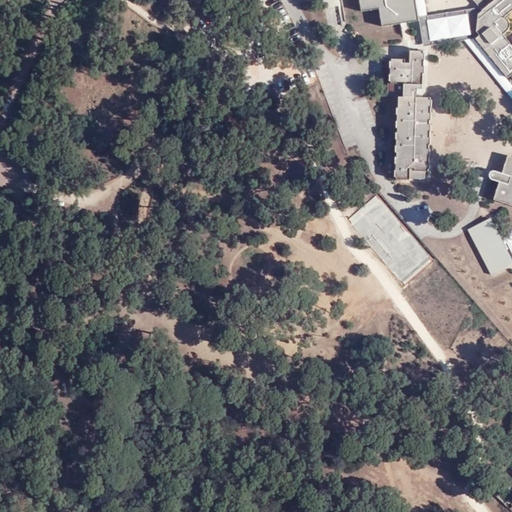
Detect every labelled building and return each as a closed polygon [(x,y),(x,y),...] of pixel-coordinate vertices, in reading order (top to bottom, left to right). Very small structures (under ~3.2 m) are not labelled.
[(328,21),(342,20),(340,0),(339,0),(326,1),(328,21)] [(475,31),(478,33),(477,39),(504,71),(511,66),(511,67),(511,0),(360,0),(363,10),(379,7),(383,26),(421,20),(420,15),(417,0),(473,0),(479,7),(482,11),(478,12),(475,31)] [(425,45),(477,39),(478,33),(475,31),(478,12),(482,11),(479,7),(420,15),(421,20),(425,45)] [(425,90),(426,52),(413,51),(412,63),(408,63),(408,59),(394,58),(393,83),(390,83),(390,91),(404,92),(404,96),(400,96),(397,177),(427,178),(427,170),(431,170),(434,98),(420,97),(420,90),(425,90)] [(492,197),(511,202),(511,154),(507,153),(500,170),(492,170),(491,175),(492,178),(497,180),(492,197)] [(353,215),(396,282),(428,262),(406,229),(387,241),(379,228),(390,221),(376,200),(353,215)] [(507,247),(504,240),(500,242),(497,237),(501,235),(498,229),(494,231),(487,217),(468,227),(491,272),(511,261),(504,249),(507,247)] [(392,221),(381,229),(389,239),(400,232),(392,221)]
